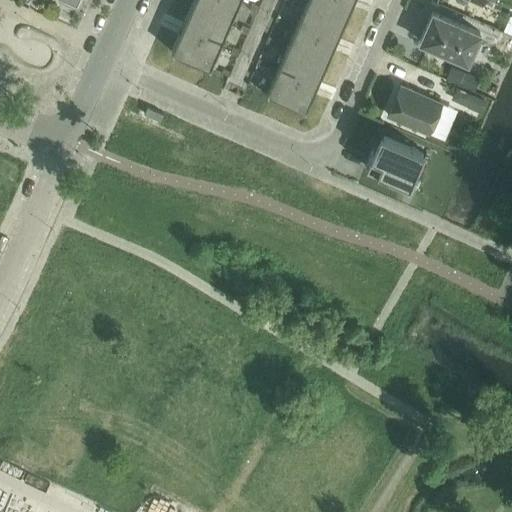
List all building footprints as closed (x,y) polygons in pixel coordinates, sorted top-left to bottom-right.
[(229,23),(239,1),(236,0),(193,0),(191,6),(229,23)] [(266,93),(276,70),(286,48),(296,26),(305,4),(307,0),(239,0),(239,1),(229,23),(220,45),(210,68),(247,85),(266,93)] [(344,21),(353,0),(307,0),(305,4),(344,21)] [(334,43),(344,21),(305,4),(296,26),(334,43)] [(220,45),(229,23),(191,6),(181,28),(220,45)] [(474,47),(480,33),(432,13),(420,41),(434,48),(433,51),(446,56),(447,53),(467,62),(468,60),(471,61),(477,48),(474,47)] [(325,65),(334,43),(296,26),(286,48),(325,65)] [(210,68),(220,45),(181,28),(171,51),(210,68)] [(325,65),(286,48),(276,70),(315,87),(325,65)] [(305,110),(315,87),(276,70),(266,93),(305,110)] [(429,132),(442,103),(400,85),(388,115),(429,132)] [(457,88),(452,100),(479,112),(484,100),(457,88)] [(147,106),(144,114),(160,121),(163,114),(147,106)] [(370,156),(365,166),(376,170),(408,184),(413,173),(422,152),(422,151),(384,135),(380,133),(376,142),(370,156)]
